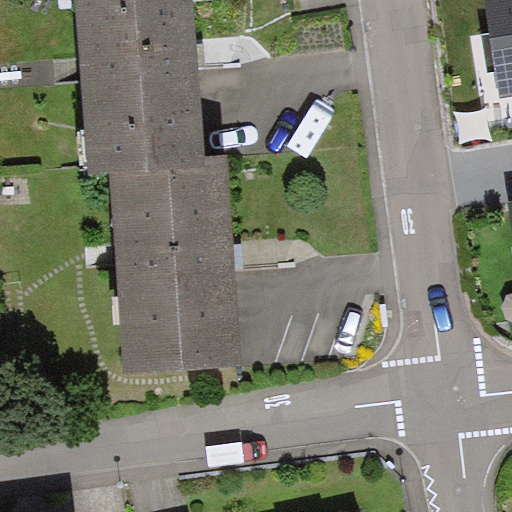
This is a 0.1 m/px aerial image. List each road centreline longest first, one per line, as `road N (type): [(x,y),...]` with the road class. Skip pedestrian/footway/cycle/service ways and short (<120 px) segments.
road 1 (residential): [(0,461),(451,397)]
road 2 (residential): [(394,0),(451,397)]
